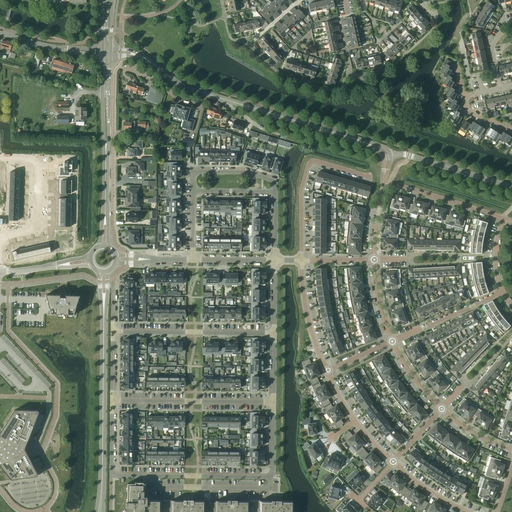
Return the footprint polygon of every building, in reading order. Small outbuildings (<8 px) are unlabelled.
[(283,12),(285,10),(275,0),(274,0),(272,2),(271,1),(270,2),(278,10),(280,8),(283,12)] [(275,0),(285,10),(287,8),(284,4),(285,3),(282,0),(275,0)] [(326,10),(328,10),(326,0),(320,2),(322,10),(326,9),(326,10)] [(327,0),(326,0),(328,10),(328,8),(334,7),(332,0),(327,0)] [(394,1),(394,0),(391,0),(388,11),(393,13),(393,12),(396,1),(394,1)] [(399,12),(402,0),(399,0),(399,2),(396,1),(393,12),(394,12),(394,11),(399,12)] [(276,11),(278,10),(270,2),(271,3),(268,6),(277,17),(279,15),(276,11)] [(484,7),(492,12),(495,7),(488,2),(486,4),(484,5),(484,7)] [(309,12),(316,11),(314,3),(308,4),(308,5),(303,7),(306,13),(309,11),(309,12)] [(409,15),(416,10),(411,5),(405,11),(409,15)] [(275,18),(277,17),(268,6),(264,9),(263,8),(263,9),(270,17),(272,15),(275,18)] [(306,13),(303,7),(299,10),(298,9),(296,10),(293,7),(291,9),(301,20),(304,17),(305,18),(308,16),(306,13)] [(488,17),(492,12),(484,7),(483,7),(482,10),(483,10),(481,12),(488,17)] [(269,18),(270,17),(263,9),(262,9),(263,10),(260,13),(269,24),(271,22),(269,18)] [(297,23),(301,20),(291,9),(289,11),(292,15),(290,16),(298,24),(299,24),(297,23)] [(414,20),(420,14),(416,10),(409,15),(414,20)] [(485,22),(488,17),(481,12),(480,15),(479,14),(477,16),(477,17),(485,22)] [(298,24),(290,16),(289,18),(286,14),(283,16),(293,27),(296,24),(297,25),(298,24)] [(418,25),(424,19),(420,14),(414,20),(418,25)] [(290,30),(293,27),(283,16),(281,18),(284,21),(283,23),(290,31),(291,31),(290,30)] [(476,20),(474,23),(483,29),(487,23),(485,22),(477,17),(476,18),(476,19),(476,20)] [(257,18),(251,19),(252,21),(253,29),(259,28),(259,27),(261,27),(260,24),(259,19),(258,20),(257,18)] [(424,19),(418,25),(422,29),(420,31),(422,33),(420,35),(429,27),(427,25),(428,24),(424,19)] [(281,24),(279,22),(278,21),(276,23),(286,34),(289,31),(290,32),(290,31),(283,23),(281,24)] [(282,37),(286,34),(276,23),(274,25),(277,28),(275,30),(282,38),(283,38),(282,37)] [(402,36),(408,43),(412,38),(407,32),(402,36)] [(264,49),(271,42),(270,43),(266,39),(267,37),(265,35),(259,41),(261,43),(259,44),(264,49)] [(403,47),(408,43),(402,36),(398,41),(403,47)] [(10,50),(12,42),(3,40),(1,47),(10,50)] [(398,51),(403,47),(398,41),(393,45),(398,51)] [(268,54),(274,48),(275,47),(271,42),(264,49),(268,54)] [(394,55),(398,51),(393,45),(388,49),(394,55)] [(272,58),(278,53),(274,48),(268,54),(272,58)] [(394,55),(388,49),(387,48),(385,50),(386,51),(382,54),(385,60),(388,58),(389,59),(394,55)] [(38,65),(41,56),(43,57),(48,59),(49,57),(44,55),(42,55),(36,53),(32,63),(31,65),(37,67),(38,65)] [(278,53),(272,58),(276,63),(282,57),(278,53)] [(372,54),(375,65),(381,64),(381,63),(384,62),(381,55),(379,56),(373,57),(372,54)] [(332,64),(340,66),(342,60),(341,60),(342,58),(335,56),(332,64)] [(71,74),(74,64),(55,59),(52,69),(64,73),(64,72),(71,74)] [(451,72),(452,71),(449,69),(450,66),(452,66),(453,64),(452,63),(446,59),(443,65),(445,66),(443,68),(441,72),(443,74),(443,75),(444,75),(443,76),(447,79),(451,72)] [(290,70),(293,62),(286,60),(284,68),(290,70)] [(296,72),(298,64),(293,62),(290,70),(296,72)] [(302,74),(304,66),(298,64),(296,72),(302,74)] [(338,72),(340,66),(332,64),(330,70),(338,72)] [(308,76),(311,65),(310,68),(304,66),(302,74),(308,76)] [(311,65),(308,76),(314,78),(316,70),(317,70),(318,67),(311,65)] [(504,74),(507,73),(506,65),(499,67),(501,74),(500,75),(500,78),(504,77),(504,74)] [(336,78),(338,72),(330,70),(328,76),(336,78)] [(454,74),(451,72),(447,79),(446,80),(445,81),(443,84),(446,86),(446,87),(446,88),(449,90),(453,84),(454,84),(455,83),(451,80),(453,78),(454,78),(456,75),(454,74)] [(334,84),(336,78),(328,76),(326,81),(324,81),(324,84),(331,86),(332,84),(334,84)] [(136,84),(135,84),(128,82),(127,85),(126,85),(125,87),(126,88),(125,89),(130,90),(129,93),(129,94),(132,95),(133,92),(132,92),(133,91),(135,86),(136,84)] [(458,87),(454,84),(453,84),(449,90),(446,96),(449,97),(448,98),(449,99),(448,100),(452,102),(456,96),(457,95),(457,94),(454,92),(455,90),(457,89),(458,87)] [(140,87),(135,86),(133,91),(132,92),(133,92),(142,95),(144,88),(140,87)] [(163,97),(160,92),(155,88),(150,86),(146,99),(145,102),(159,107),(160,104),(163,97)] [(461,99),(456,96),(452,102),(448,107),(451,109),(451,110),(452,110),(451,112),(454,114),(459,107),(459,108),(460,106),(456,104),(458,102),(460,101),(461,99)] [(190,109),(176,104),(175,108),(172,107),(170,112),(173,113),(172,117),(184,120),(181,128),(191,131),(194,121),(187,118),(190,109)] [(82,108),(82,106),(79,106),(79,108),(76,107),(76,111),(75,111),(74,116),(75,116),(75,120),(78,120),(78,121),(79,122),(81,122),(83,121),(83,120),(85,120),(85,116),(86,116),(87,111),(86,111),(86,108),(82,108)] [(215,108),(209,106),(206,114),(213,115),(215,108)] [(464,111),(459,108),(459,107),(454,114),(453,116),(451,119),(454,121),(453,123),(457,126),(458,124),(459,123),(461,125),(463,122),(461,120),(461,119),(462,118),(459,116),(460,113),(462,113),(464,111)] [(220,112),(221,110),(215,108),(213,115),(212,117),(220,120),(222,112),(220,112)] [(68,124),(68,116),(57,116),(57,124),(68,124)] [(466,134),(467,132),(468,130),(471,125),(469,124),(470,122),(470,121),(468,120),(467,122),(466,121),(465,121),(459,130),(466,134)] [(134,130),(135,121),(131,121),(131,122),(123,122),(123,130),(131,130),(134,130)] [(242,131),(244,124),(234,121),(232,127),(242,131)] [(474,134),(479,126),(478,125),(479,123),(479,122),(477,121),(476,122),(475,123),(473,121),(472,123),(471,125),(468,130),(474,134)] [(479,126),(474,134),(480,138),(483,133),(483,132),(485,129),(483,128),(484,127),(484,126),(482,125),(481,125),(481,126),(479,126)] [(490,140),(495,131),(494,130),(495,129),(495,128),(493,127),(492,127),(491,129),(489,127),(485,134),(487,135),(487,136),(487,137),(488,136),(491,138),(490,139),(489,140),(490,140)] [(501,135),(499,134),(500,132),(500,131),(499,130),(498,131),(497,132),(495,131),(490,140),(491,139),(490,139),(491,138),(494,140),(494,141),(495,141),(495,140),(497,142),(498,140),(501,135)] [(504,145),(509,135),(508,135),(509,133),(509,132),(507,132),(506,132),(505,133),(503,132),(501,135),(498,140),(503,144),(504,145)] [(203,162),(203,150),(198,150),(198,147),(195,147),(195,154),(198,154),(198,161),(199,161),(199,162),(203,162)] [(230,163),(234,163),(234,162),(236,162),(236,154),(239,154),(239,148),(236,148),(236,149),(230,149),(230,163)] [(170,155),(171,155),(171,158),(174,158),(174,159),(177,159),(181,159),(181,155),(181,152),(180,152),(180,150),(170,150),(170,155)] [(243,157),(244,157),(246,158),(245,162),(247,163),(250,164),(254,153),(248,151),(248,152),(245,151),(243,157)] [(260,163),(262,156),(259,155),(254,153),(250,164),(253,165),(256,165),(257,162),(260,163)] [(266,154),(265,157),(262,156),(260,163),(263,163),(262,167),(263,168),(263,167),(268,169),(267,169),(269,169),(270,166),(272,159),(273,157),(266,154)] [(276,158),(275,160),(272,159),(270,166),(273,167),(272,170),(273,171),(278,172),(279,173),(281,166),(282,163),(283,160),(276,158)] [(62,172),(62,175),(69,175),(69,172),(72,172),(72,162),(65,161),(65,172),(62,172)] [(136,169),(136,171),(143,172),(143,163),(133,163),(133,168),(135,168),(135,169),(136,169)] [(181,172),(181,171),(181,168),(180,168),(180,166),(177,166),(177,163),(167,163),(167,171),(181,172)] [(133,168),(126,168),(126,175),(129,175),(129,177),(133,177),(133,175),(135,175),(135,171),(136,171),(136,169),(135,169),(135,168),(133,168)] [(166,180),(176,180),(176,177),(180,177),(180,176),(181,176),(181,172),(167,171),(166,180)] [(321,183),(323,173),(321,173),(318,172),(317,175),(316,179),(315,182),(316,182),(321,183)] [(323,173),(321,183),(326,185),(329,175),(326,174),(323,173)] [(61,177),(61,187),(71,187),(72,181),(68,181),(68,178),(61,177)] [(339,178),(336,177),(334,177),(331,186),(336,188),(339,178)] [(339,178),(336,188),(342,189),(345,180),(342,179),(339,178)] [(166,189),(181,189),(181,186),(180,186),(180,183),(176,183),(176,180),(166,180),(166,189)] [(126,198),(138,198),(138,189),(140,189),(140,186),(130,185),(130,189),(126,189),(126,190),(126,194),(126,195),(126,198)] [(365,186),(362,195),(367,197),(368,197),(369,194),(370,190),(371,187),(367,186),(365,186)] [(61,187),(61,197),(68,197),(68,193),(71,193),(71,187),(61,187)] [(166,189),(169,189),(169,198),(166,198),(176,198),(179,198),(179,195),(180,195),(180,194),(181,194),(181,189),(166,189)] [(399,210),(403,197),(399,196),(400,196),(396,195),(396,197),(396,200),(393,199),(390,207),(399,210)] [(408,213),(411,204),(408,204),(410,199),(408,198),(405,197),(403,197),(399,210),(400,208),(406,209),(406,210),(409,210),(408,213)] [(126,198),(126,201),(126,206),(126,207),(130,207),(130,210),(134,210),(140,211),(140,207),(138,207),(138,198),(126,198)] [(176,198),(166,198),(166,207),(181,207),(181,204),(180,204),(180,201),(179,201),(179,198),(176,198)] [(258,198),(252,198),(252,207),(266,207),(266,203),(265,203),(265,201),(258,201),(258,198)] [(417,216),(421,202),(421,203),(417,202),(418,201),(415,200),(414,203),(414,205),(411,204),(408,213),(417,216)] [(427,216),(429,210),(426,209),(428,204),(426,204),(426,203),(423,202),(423,203),(421,202),(417,216),(418,216),(418,213),(424,215),(427,216)] [(350,214),(364,217),(365,212),(364,212),(365,209),(351,206),(350,214)] [(436,219),(439,208),(436,207),(433,206),(432,208),(433,208),(432,211),(429,210),(427,216),(430,217),(436,219)] [(181,207),(166,207),(169,207),(169,215),(166,215),(166,216),(176,216),(176,213),(180,213),(180,211),(181,211),(181,207)] [(266,207),(252,207),(252,216),(258,216),(258,213),(265,213),(265,211),(266,211),(266,207)] [(445,224),(447,215),(444,214),(446,210),(444,209),(441,208),(439,208),(436,219),(442,220),(445,221),(444,224),(445,224)] [(137,222),(138,214),(140,214),(140,211),(134,210),(134,213),(125,213),(125,222),(132,222),(132,223),(136,223),(136,222),(137,222)] [(454,227),(458,213),(457,213),(457,214),(454,213),(454,212),(451,211),(450,213),(451,214),(450,216),(447,215),(445,224),(454,227)] [(458,213),(454,227),(455,224),(460,226),(464,227),(465,221),(462,220),(464,215),(462,215),(462,214),(459,213),(459,214),(458,213)] [(363,222),(364,217),(350,214),(350,215),(353,215),(352,218),(351,218),(350,222),(348,222),(362,224),(363,221),(363,222)] [(166,224),(181,225),(181,224),(181,221),(180,221),(180,219),(176,219),(176,216),(166,216),(166,224)] [(258,216),(252,216),(252,225),(266,225),(266,221),(265,221),(265,219),(258,219),(258,216)] [(399,228),(400,219),(393,217),(392,221),(389,220),(387,219),(386,223),(387,223),(386,226),(399,228)] [(475,225),(486,228),(487,226),(488,223),(477,219),(475,225)] [(362,224),(348,222),(347,230),(362,231),(363,227),(362,227),(362,224)] [(181,225),(166,224),(166,225),(169,225),(168,233),(176,233),(176,230),(180,230),(180,229),(181,229),(181,225)] [(266,225),(252,225),(251,234),(258,234),(258,231),(265,231),(265,229),(266,229),(266,225)] [(486,231),(486,228),(475,225),(477,226),(475,230),(473,230),(485,233),(485,231),(486,231)] [(129,236),(129,240),(129,244),(138,244),(138,236),(142,236),(142,226),(134,226),(134,231),(129,231),(129,236)] [(398,238),(399,228),(386,226),(386,230),(385,230),(385,233),(387,234),(387,233),(390,234),(390,237),(398,238)] [(58,237),(48,240),(49,243),(50,250),(53,249),(54,251),(58,250),(58,251),(58,250),(59,250),(58,248),(60,248),(60,250),(68,248),(68,245),(70,245),(67,230),(57,232),(58,237)] [(362,236),(362,231),(347,230),(346,237),(360,239),(361,236),(362,236)] [(166,242),(181,242),(180,242),(181,239),(180,239),(180,236),(176,236),(176,233),(168,233),(168,242),(166,242)] [(258,234),(251,234),(251,243),(266,243),(266,239),(264,239),(265,237),(258,237),(258,234)] [(219,248),(219,239),(209,239),(209,236),(208,236),(208,248),(211,248),(211,249),(217,249),(217,248),(219,248)] [(360,241),(360,239),(346,237),(346,245),(361,246),(361,241),(360,241)] [(398,238),(390,237),(390,240),(385,240),(384,241),(384,243),(384,244),(384,248),(386,248),(389,248),(389,247),(395,248),(397,248),(398,238)] [(219,239),(219,248),(221,248),(221,249),(228,249),(230,249),(230,239),(219,239)] [(230,239),(230,249),(232,249),(239,249),(241,249),(241,239),(230,239)] [(181,242),(166,242),(166,247),(160,247),(160,251),(176,251),(176,248),(180,248),(180,247),(181,247),(181,242)] [(264,248),(266,248),(266,243),(251,243),(251,252),(258,252),(258,249),(264,249),(264,248)] [(361,251),(361,246),(346,245),(346,246),(349,246),(349,249),(348,249),(347,253),(359,254),(360,254),(360,251),(361,251)] [(347,276),(362,275),(361,270),(360,270),(360,267),(346,268),(347,276)] [(251,269),(251,274),(251,278),(266,278),(266,273),(264,273),(264,272),(258,272),(258,269),(251,269)] [(385,280),(398,278),(397,269),(389,269),(390,273),(386,273),(386,272),(384,273),(385,276),(385,280)] [(149,274),(145,274),(145,280),(145,284),(154,284),(154,273),(149,273),(149,274)] [(165,273),(160,273),(159,282),(168,282),(168,274),(165,274),(165,273)] [(171,274),(168,274),(168,282),(171,283),(171,284),(177,284),(177,273),(171,273),(171,274)] [(183,273),(177,273),(177,284),(182,284),(182,283),(186,283),(186,274),(182,274),(183,273)] [(206,274),(206,279),(203,279),(203,285),(212,285),(212,273),(209,273),(209,274),(206,274)] [(218,279),(218,274),(216,274),(216,273),(212,273),(212,285),(222,285),(222,279),(218,279)] [(225,274),(225,279),(222,279),(222,285),(231,285),(231,273),(228,273),(228,274),(225,274)] [(235,274),(235,273),(231,273),(231,285),(241,285),(241,279),(237,279),(237,274),(235,274)] [(128,277),(124,277),(124,283),(125,283),(125,286),(136,287),(136,283),(135,283),(135,278),(133,278),(133,276),(128,275),(128,277)] [(347,284),(361,282),(361,280),(362,279),(362,275),(347,276),(347,284)] [(266,278),(251,278),(251,287),(258,287),(258,284),(264,284),(264,282),(265,282),(265,278),(266,278)] [(392,289),(399,287),(398,278),(385,280),(386,283),(385,283),(386,287),(388,286),(391,286),(392,289)] [(474,286),(486,283),(486,282),(485,281),(485,278),(473,280),(474,286)] [(349,292),(363,289),(363,285),(362,285),(361,282),(347,284),(349,292)] [(476,291),(487,288),(487,287),(487,286),(486,283),(474,286),(476,291)] [(125,290),(124,290),(124,295),(136,295),(135,295),(135,287),(136,287),(125,286),(125,290)] [(258,287),(251,287),(251,296),(265,296),(265,292),(264,292),(264,290),(258,290),(258,287)] [(389,299),(401,296),(399,287),(392,289),(392,292),(389,293),(389,292),(387,293),(388,296),(389,299)] [(478,297),(489,293),(489,292),(488,291),(487,288),(476,291),(478,297)] [(350,299),(363,297),(363,294),(364,294),(363,289),(349,292),(350,299)] [(458,293),(462,301),(467,299),(467,298),(464,291),(463,291),(458,293)] [(453,305),(457,303),(453,293),(449,295),(453,305)] [(457,303),(462,301),(458,293),(454,295),(453,293),(457,303)] [(60,295),(46,295),(51,314),(57,315),(60,315),(60,313),(63,313),(63,315),(64,315),(66,315),(72,315),(72,311),(74,311),(79,296),(70,296),(65,296),(65,294),(60,294),(60,295)] [(136,295),(124,295),(124,301),(125,301),(125,304),(135,304),(136,295)] [(453,305),(449,295),(448,295),(444,296),(448,307),(453,305)] [(265,296),(251,296),(251,305),(257,305),(258,302),(264,302),(264,300),(265,300),(265,296)] [(396,308),(404,306),(401,296),(389,299),(390,303),(389,303),(390,306),(392,306),(392,305),(395,305),(396,308)] [(443,309),(448,307),(444,296),(439,298),(439,299),(443,309)] [(351,307),(366,304),(365,299),(364,299),(363,297),(350,299),(351,307)] [(439,311),(443,309),(439,299),(435,301),(439,311)] [(434,313),(439,311),(435,301),(430,303),(434,313)] [(485,311),(495,305),(494,304),(493,301),(484,305),(486,310),(485,311)] [(429,314),(434,313),(430,303),(425,305),(429,314)] [(125,307),(124,307),(124,312),(135,313),(135,304),(125,304),(125,307)] [(353,315),(367,311),(366,308),(367,308),(366,304),(351,307),(353,315)] [(257,305),(251,305),(251,314),(265,314),(265,310),(264,310),(264,308),(257,308),(257,305)] [(425,316),(429,314),(425,305),(421,306),(425,316)] [(488,316),(498,310),(498,309),(497,308),(495,305),(485,311),(488,316)] [(394,319),(406,314),(404,306),(396,308),(397,311),(394,312),(393,311),(392,312),(393,316),(394,319)] [(421,306),(416,308),(417,310),(417,311),(416,311),(419,318),(420,318),(425,316),(421,306)] [(491,321),(501,314),(500,312),(498,310),(488,316),(491,321)] [(358,321),(370,318),(368,313),(367,314),(367,311),(353,315),(355,314),(356,318),(358,318),(358,321)] [(135,313),(124,312),(124,318),(124,321),(135,321),(135,313)] [(468,315),(473,325),(478,322),(477,320),(474,313),(473,313),(468,315)] [(264,318),(265,318),(265,314),(251,314),(251,323),(257,323),(257,319),(264,320),(264,318)] [(402,326),(409,323),(406,314),(394,319),(395,322),(396,325),(398,325),(398,324),(401,323),(402,326)] [(495,326),(504,318),(503,316),(501,314),(491,321),(495,326)] [(469,327),(473,325),(468,315),(464,318),(469,327)] [(359,329),(371,325),(370,323),(371,322),(370,318),(358,321),(359,324),(358,325),(359,329)] [(464,329),(469,327),(464,318),(459,320),(464,329)] [(499,330),(507,322),(506,320),(504,318),(495,326),(499,330)] [(460,332),(464,329),(459,320),(455,322),(460,332)] [(455,334),(460,332),(455,322),(450,324),(455,334)] [(504,333),(511,326),(511,325),(509,324),(510,324),(507,322),(499,330),(503,334),(504,333)] [(455,334),(450,324),(446,327),(451,336),(450,334),(454,332),(455,334)] [(363,336),(374,332),(373,327),(372,328),(371,325),(359,329),(361,333),(362,333),(363,336)] [(446,338),(451,336),(446,327),(441,329),(446,338)] [(441,329),(437,331),(442,341),(446,338),(441,329)] [(328,339),(338,336),(336,331),(327,334),(327,337),(328,337),(328,339)] [(437,343),(442,341),(437,331),(432,333),(437,343)] [(374,332),(363,336),(364,339),(363,339),(365,344),(376,339),(375,336),(376,336),(374,332)] [(433,345),(437,343),(432,333),(428,336),(427,337),(431,343),(433,345)] [(482,337),(489,344),(494,340),(487,333),(482,337)] [(329,345),(340,341),(338,336),(328,339),(329,342),(328,342),(329,345)] [(485,348),(489,344),(482,337),(478,341),(485,348)] [(257,338),(251,338),(250,347),(265,347),(265,342),(264,342),(264,341),(257,341),(257,338)] [(148,353),(157,353),(157,341),(153,341),(153,342),(151,342),(151,347),(148,347),(148,353)] [(157,341),(157,353),(165,353),(165,347),(162,347),(162,342),(157,342),(157,341)] [(168,353),(176,353),(176,341),(176,342),(171,342),(171,347),(168,347),(168,353)] [(176,341),(176,353),(185,353),(185,347),(182,347),(182,342),(180,342),(180,341),(176,341)] [(332,350),(344,345),(341,346),(340,341),(329,345),(330,348),(331,347),(332,350)] [(411,355),(422,348),(417,341),(410,344),(412,347),(409,348),(407,349),(409,352),(411,355)] [(481,352),(485,348),(478,341),(474,346),(481,352)] [(202,348),(202,354),(212,354),(212,342),(208,342),(208,343),(206,343),(206,348),(202,348)] [(212,342),(212,354),(221,354),(221,348),(218,348),(218,343),(215,343),(215,342),(212,342)] [(231,354),(231,352),(231,342),(228,342),(228,343),(225,343),(225,348),(221,348),(221,354),(231,354)] [(234,342),(231,342),(231,352),(231,354),(236,354),(240,354),(240,348),(237,348),(237,343),(234,343),(234,342)] [(341,354),(346,352),(344,345),(332,350),(333,352),(334,355),(337,354),(341,353),(341,354)] [(477,357),(481,352),(474,346),(470,350),(477,357)] [(265,347),(250,347),(250,356),(257,356),(257,353),(264,353),(264,351),(265,351),(265,347)] [(420,361),(427,357),(422,348),(411,355),(412,358),(414,361),(416,360),(415,360),(418,358),(420,361)] [(473,361),(477,357),(470,350),(466,354),(473,361)] [(501,355),(509,361),(511,357),(511,356),(505,350),(501,355)] [(469,365),(473,361),(466,354),(462,358),(469,365)] [(383,355),(371,361),(375,368),(388,361),(385,357),(385,358),(383,355)] [(505,366),(509,361),(501,355),(498,359),(505,366)] [(257,356),(250,356),(250,365),(265,365),(265,361),(263,361),(263,359),(257,359),(257,356)] [(422,372),(432,364),(427,357),(420,361),(422,363),(419,365),(417,366),(419,369),(420,369),(422,372)] [(465,369),(469,365),(462,358),(458,362),(465,369)] [(501,370),(505,366),(498,359),(494,364),(501,370)] [(378,375),(390,368),(389,366),(390,365),(388,361),(375,368),(378,375)] [(305,374),(317,369),(315,365),(314,363),(311,364),(310,362),(303,365),(303,367),(303,368),(304,369),(303,369),(305,374)] [(461,373),(465,369),(458,362),(454,366),(461,373)] [(431,377),(438,372),(432,364),(422,372),(424,374),(423,375),(425,378),(427,376),(430,374),(431,377)] [(497,374),(501,370),(494,364),(490,368),(497,374)] [(265,365),(250,365),(250,374),(257,374),(257,371),(263,371),(263,369),(265,369),(265,365)] [(457,377),(461,373),(454,366),(450,371),(457,377)] [(382,382),(395,374),(392,370),(390,368),(378,375),(382,382)] [(494,379),(497,374),(490,368),(486,373),(494,379)] [(311,385),(319,382),(316,377),(319,375),(319,373),(317,369),(305,374),(307,378),(308,380),(309,380),(311,385)] [(357,375),(354,369),(349,371),(350,373),(346,375),(346,374),(343,376),(345,379),(346,381),(357,375)] [(434,387),(444,379),(438,372),(431,377),(434,379),(431,381),(429,382),(432,385),(434,387)] [(490,383),(494,379),(486,373),(483,377),(490,383)] [(257,374),(250,374),(250,383),(265,383),(264,383),(264,379),(263,379),(263,377),(257,377),(257,374)] [(395,374),(382,382),(383,382),(385,380),(387,383),(386,383),(388,387),(398,380),(397,378),(395,374)] [(168,377),(168,387),(171,387),(177,387),(179,387),(179,375),(179,377),(168,377)] [(348,386),(360,380),(357,375),(346,381),(347,383),(347,384),(348,386)] [(158,377),(147,377),(146,387),(149,387),(155,387),(158,387),(158,377)] [(158,387),(160,387),(166,387),(168,387),(168,377),(158,377),(158,387)] [(486,388),(490,383),(483,377),(479,381),(486,388)] [(445,391),(450,385),(444,379),(434,387),(436,390),(439,393),(440,391),(442,389),(445,391)] [(352,391),(362,384),(360,380),(348,386),(350,389),(350,388),(352,391)] [(398,380),(388,387),(391,391),(392,390),(394,392),(391,394),(391,395),(403,386),(401,382),(400,383),(398,380)] [(483,392),(486,388),(479,381),(475,386),(483,392)] [(319,382),(311,385),(314,390),(313,390),(314,392),(316,397),(327,391),(325,387),(324,385),(321,386),(319,382)] [(263,387),(265,387),(265,383),(250,383),(250,392),(257,392),(257,389),(263,389),(263,387)] [(363,390),(360,386),(363,385),(362,384),(352,391),(353,393),(354,395),(363,390)] [(403,386),(391,395),(396,401),(407,392),(405,390),(406,390),(403,386)] [(479,397),(483,392),(475,386),(471,390),(479,397)] [(363,390),(354,395),(356,398),(357,400),(366,395),(363,390)] [(327,398),(330,397),(329,395),(327,391),(316,397),(319,401),(320,403),(320,402),(323,407),(330,403),(327,398)] [(412,397),(409,394),(407,392),(396,401),(401,407),(412,397)] [(369,399),(366,395),(357,400),(359,402),(360,405),(369,399)] [(401,407),(406,413),(416,403),(415,401),(412,397),(401,407)] [(464,414),(472,404),(464,398),(459,404),(462,406),(460,409),(459,409),(458,410),(461,412),(464,414)] [(369,399),(360,405),(362,407),(364,409),(372,403),(369,399)] [(329,418),(339,411),(337,408),(336,406),(333,407),(330,403),(323,407),(326,412),(325,412),(326,414),(329,418)] [(367,414),(377,406),(375,407),(372,403),(364,409),(365,411),(367,414)] [(411,418),(422,408),(419,405),(418,405),(416,403),(406,413),(407,414),(409,413),(410,415),(411,414),(413,416),(411,418)] [(475,416),(479,409),(472,404),(464,414),(467,416),(466,416),(469,419),(471,417),(470,417),(472,414),(475,416)] [(370,418),(380,410),(377,406),(367,414),(369,416),(370,418)] [(422,408),(411,418),(417,424),(427,414),(425,412),(425,411),(422,408)] [(481,425),(487,414),(479,409),(475,416),(478,417),(476,420),(475,420),(474,422),(478,424),(478,423),(481,425)] [(0,466),(10,479),(11,480),(12,480),(36,476),(37,476),(38,475),(37,474),(25,449),(39,413),(39,412),(38,411),(37,410),(15,410),(14,410),(13,411),(0,432),(0,466)] [(380,410),(370,418),(372,420),(374,422),(381,416),(378,412),(380,411),(380,410)] [(339,411),(329,418),(331,417),(333,421),(334,422),(333,423),(337,428),(343,424),(340,419),(343,417),(342,415),(339,411)] [(257,413),(250,413),(250,422),(264,422),(264,417),(263,417),(263,416),(256,416),(257,413)] [(492,426),(495,419),(487,414),(481,425),(483,427),(487,429),(488,427),(487,427),(489,424),(492,426)] [(377,427),(385,420),(381,416),(374,422),(375,425),(376,425),(377,427)] [(209,417),(207,417),(207,429),(207,427),(218,427),(218,417),(216,417),(209,417)] [(218,417),(218,427),(229,427),(229,417),(227,417),(220,417),(218,417)] [(229,427),(240,427),(240,417),(237,417),(231,417),(229,417),(229,427)] [(310,424),(310,417),(309,417),(302,422),(302,425),(307,424),(309,435),(313,435),(316,434),(316,430),(316,427),(315,423),(310,424)] [(511,421),(505,419),(502,428),(511,431),(511,421)] [(381,431),(390,423),(390,422),(388,424),(385,420),(377,427),(379,428),(379,429),(381,431)] [(264,422),(250,422),(250,430),(256,431),(256,428),(263,428),(263,426),(264,426),(264,422)] [(384,435),(394,426),(390,423),(381,431),(383,433),(384,435)] [(435,439),(444,428),(440,425),(440,426),(437,424),(428,434),(435,439)] [(397,430),(394,427),(394,426),(384,435),(386,437),(385,437),(387,440),(397,430)] [(444,428),(435,439),(441,444),(449,433),(447,431),(444,428)] [(511,431),(502,428),(503,429),(500,438),(507,440),(508,437),(511,438),(511,431)] [(256,431),(250,430),(250,439),(264,439),(264,436),(263,436),(263,434),(256,434),(256,431)] [(392,443),(401,434),(399,436),(396,432),(397,431),(397,430),(387,440),(390,442),(390,441),(392,443)] [(350,447),(359,439),(357,435),(355,434),(353,436),(349,431),(343,437),(346,441),(346,442),(347,443),(350,447)] [(449,433),(441,444),(447,449),(455,437),(452,434),(451,435),(449,433)] [(406,439),(401,434),(392,443),(394,445),(396,447),(398,445),(401,442),(402,443),(406,439)] [(453,453),(461,441),(459,440),(459,439),(455,437),(447,449),(453,453)] [(264,439),(250,439),(250,448),(256,448),(256,445),(263,445),(263,443),(264,443),(264,439)] [(359,439),(350,447),(351,446),(354,449),(355,449),(355,450),(355,451),(356,453),(363,448),(361,446),(364,444),(362,442),(359,439)] [(461,441),(453,453),(460,457),(468,444),(464,442),(463,443),(461,441)] [(314,459),(322,454),(319,449),(317,447),(314,443),(310,446),(308,443),(301,447),(304,451),(307,449),(309,452),(309,453),(309,454),(309,455),(311,456),(312,455),(314,459)] [(469,457),(472,459),(475,453),(472,452),(474,449),(471,448),(472,447),(468,444),(460,457),(467,461),(469,457)] [(414,447),(411,451),(412,452),(409,455),(407,457),(410,460),(410,459),(412,461),(420,451),(414,447)] [(178,451),(168,451),(168,460),(170,460),(170,461),(176,461),(176,460),(178,461),(179,448),(178,449),(178,451)] [(256,448),(250,448),(250,457),(264,457),(264,453),(263,453),(263,451),(256,451),(256,448)] [(237,449),(237,452),(229,451),(229,461),(231,461),(230,461),(237,461),(239,461),(239,460),(239,458),(240,449),(237,449)] [(146,451),(146,460),(148,460),(148,461),(155,461),(155,460),(157,460),(157,451),(146,451)] [(157,460),(159,460),(159,461),(165,461),(165,460),(168,460),(168,451),(157,451),(157,460)] [(218,451),(207,451),(207,461),(209,461),(215,461),(218,461),(218,451)] [(229,451),(218,451),(218,461),(220,461),(226,461),(229,461),(229,451)] [(420,451),(412,461),(414,463),(413,463),(416,465),(422,457),(424,455),(420,452),(420,451)] [(368,464),(375,456),(373,453),(372,453),(371,452),(368,454),(367,453),(361,458),(363,460),(364,460),(365,461),(368,464)] [(344,460),(343,459),(339,458),(339,457),(336,456),(331,454),(329,459),(326,457),(322,466),(325,468),(327,463),(331,465),(330,468),(334,469),(335,467),(339,469),(340,468),(339,468),(343,460),(344,460)] [(264,457),(250,457),(249,466),(256,466),(256,463),(262,463),(263,462),(264,462),(264,457)] [(376,457),(367,465),(370,469),(372,470),(376,474),(382,468),(378,464),(380,462),(379,460),(376,457)] [(421,468),(428,458),(426,460),(422,457),(416,465),(418,467),(419,466),(421,468)] [(488,466),(502,471),(503,470),(504,467),(504,465),(500,463),(501,460),(491,457),(488,466)] [(421,468),(423,469),(425,471),(432,461),(428,458),(421,468)] [(430,474),(437,464),(436,464),(435,466),(431,463),(433,461),(432,461),(425,471),(427,473),(428,473),(430,474)] [(430,474),(432,476),(434,477),(441,467),(437,464),(430,474)] [(502,471),(488,466),(485,476),(495,479),(496,476),(498,477),(500,478),(501,475),(502,471)] [(441,467),(434,477),(437,479),(439,480),(445,470),(441,467)] [(356,474),(348,483),(354,489),(364,480),(359,475),(360,474),(356,469),(354,471),(356,474)] [(443,483),(450,473),(445,470),(439,480),(441,482),(443,483)] [(392,488),(400,478),(396,476),(394,474),(392,477),(388,473),(382,480),(387,483),(387,484),(388,485),(392,488)] [(448,486),(455,475),(454,475),(453,477),(449,475),(450,473),(443,483),(446,485),(448,486)] [(330,474),(322,481),(326,484),(333,478),(330,474)] [(453,490),(459,478),(455,475),(448,486),(450,487),(450,488),(453,490)] [(332,484),(328,497),(338,500),(339,495),(340,495),(341,492),(340,492),(342,487),(340,486),(343,483),(337,477),(334,480),(333,485),(332,484)] [(400,478),(392,488),(396,491),(397,492),(398,492),(399,493),(405,487),(403,485),(405,483),(403,481),(400,478)] [(459,478),(453,490),(455,491),(456,490),(458,491),(464,480),(463,480),(462,482),(458,480),(459,478)] [(481,487),(496,492),(496,491),(497,491),(498,488),(497,488),(498,486),(493,484),(494,481),(484,478),(481,487)] [(464,480),(458,491),(460,492),(460,493),(463,494),(465,491),(464,491),(466,488),(469,483),(464,480)] [(122,511),(292,511),(292,501),(281,501),(260,501),(248,501),(237,501),(227,501),(216,501),(183,500),(172,500),(147,500),(145,500),(145,491),(145,487),(145,484),(135,484),(127,483),(127,502),(126,502),(126,510),(124,510),(123,511),(122,511)] [(496,492),(481,487),(478,497),(488,500),(489,497),(492,498),(491,498),(493,499),(494,496),(495,492),(496,492)] [(407,489),(402,495),(407,499),(406,499),(408,501),(412,503),(419,493),(415,490),(413,489),(411,492),(407,489)] [(377,492),(368,503),(375,509),(383,499),(385,500),(388,497),(382,493),(380,495),(377,492)] [(419,493),(412,503),(416,506),(418,507),(418,506),(420,508),(424,501),(423,499),(425,497),(423,495),(419,493)] [(435,511),(439,505),(435,503),(433,502),(432,505),(427,502),(423,509),(427,511),(435,511)] [(355,511),(356,511),(353,508),(351,506),(348,503),(347,503),(345,506),(341,503),(336,509),(338,511),(355,511)]
